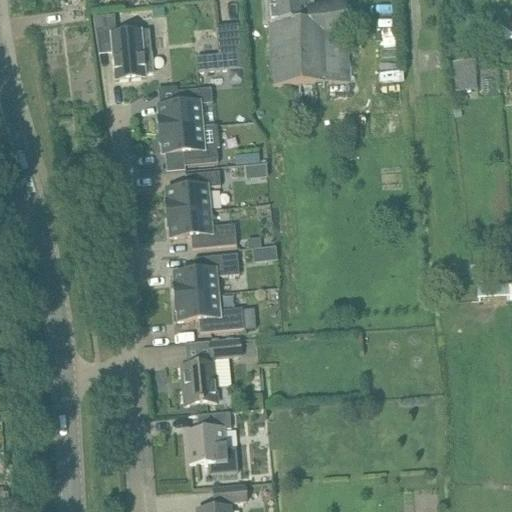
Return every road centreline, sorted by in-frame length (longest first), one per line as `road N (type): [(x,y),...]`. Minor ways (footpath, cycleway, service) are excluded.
road 1 (tertiary): [(65,377),(34,210),(0,104)]
road 2 (residential): [(122,375),(127,265),(112,112)]
road 3 (residential): [(122,375),(135,511)]
road 4 (tertiary): [(73,511),(65,377)]
